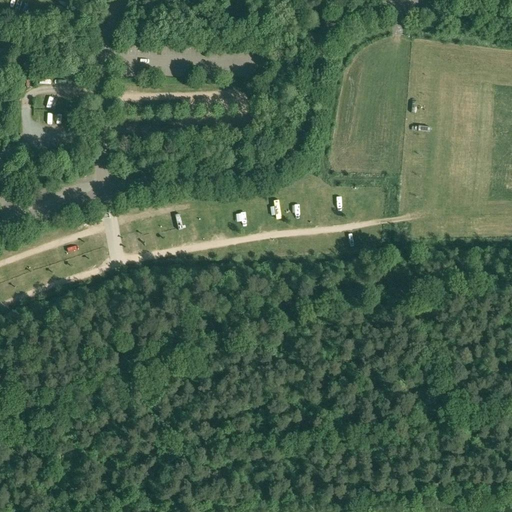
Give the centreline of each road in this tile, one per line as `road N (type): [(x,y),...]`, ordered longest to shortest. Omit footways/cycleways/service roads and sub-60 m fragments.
road 1 (unclassified): [(511,16),(409,5),(363,9),(325,36),(312,111),(275,166),(253,177),(107,193),(0,228)]
road 2 (unknown): [(0,325),(158,266),(511,250)]
